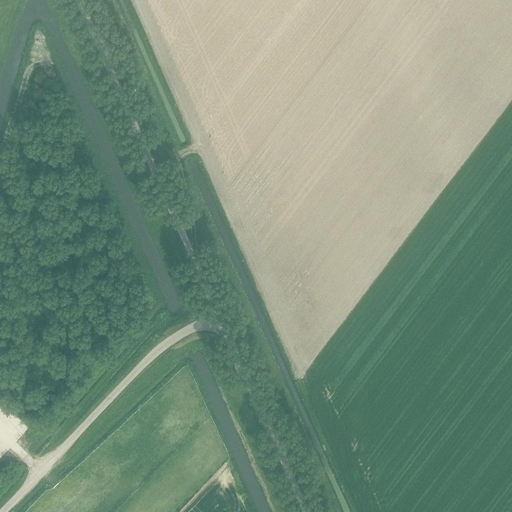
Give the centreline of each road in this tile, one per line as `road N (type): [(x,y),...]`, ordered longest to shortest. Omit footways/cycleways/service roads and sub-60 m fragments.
road 1 (unclassified): [(217,318),(76,0)]
road 2 (unclassified): [(1,511),(156,352),(217,318)]
road 3 (unclassified): [(304,511),(217,318)]
